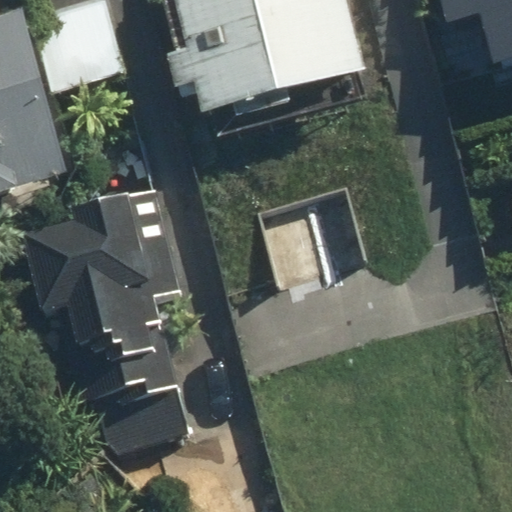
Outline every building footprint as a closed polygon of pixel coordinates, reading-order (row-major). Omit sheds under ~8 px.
[(216,116),(384,69),(364,0),(183,0),(197,48),(176,54),(186,87),(206,81),(216,116)] [(511,0),(447,0),(454,22),(488,13),(502,66),(511,63),(511,0)] [(63,86),(136,65),(118,5),(46,26),(41,8),(0,20),(0,185),(85,162),(63,86)] [(113,335),(125,391),(189,378),(149,188),(45,210),(64,301),(79,298),(88,340),(113,335)] [(0,483),(31,449),(0,421),(0,483)]
